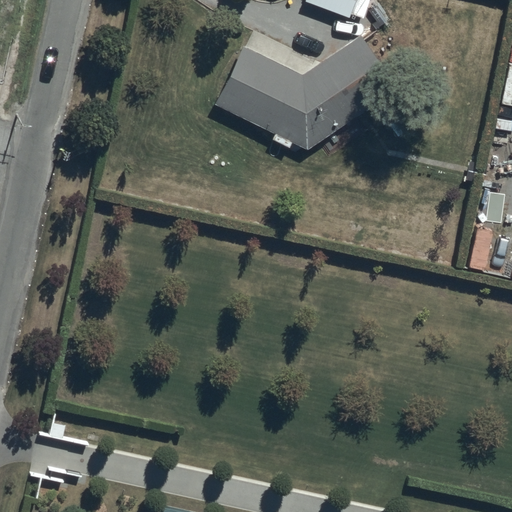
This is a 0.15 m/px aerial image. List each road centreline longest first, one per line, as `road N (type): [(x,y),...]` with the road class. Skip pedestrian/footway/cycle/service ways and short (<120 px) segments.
road 1 (unclassified): [(0,317),(69,0)]
road 2 (unknown): [(0,469),(171,511)]
